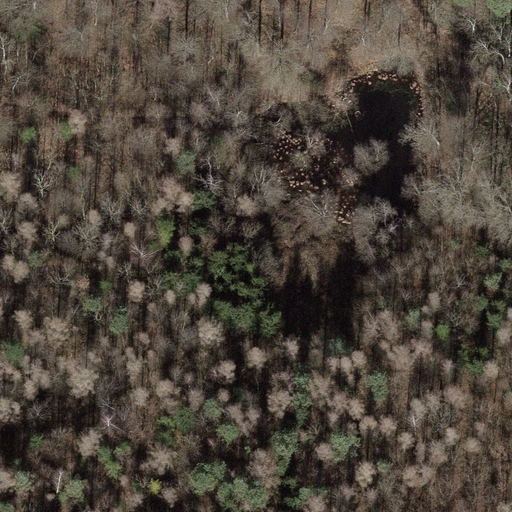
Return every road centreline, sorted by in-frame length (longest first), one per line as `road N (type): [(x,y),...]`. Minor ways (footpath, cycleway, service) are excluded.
road 1 (track): [(511,405),(333,340),(236,341),(69,427),(0,438)]
road 2 (track): [(404,0),(511,78)]
